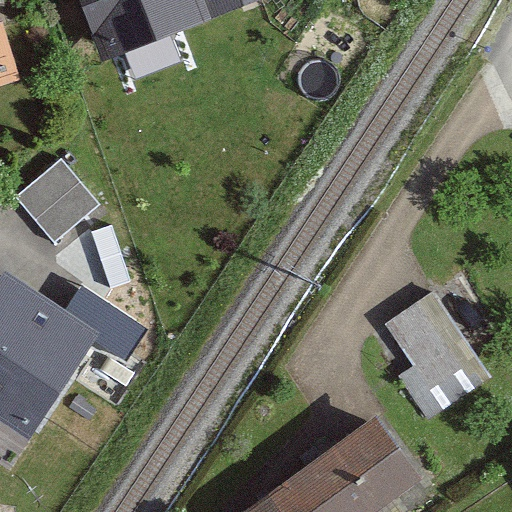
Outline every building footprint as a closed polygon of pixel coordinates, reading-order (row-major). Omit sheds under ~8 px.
[(13,0),(0,0),(0,91),(36,83),(13,0)] [(216,0),(84,0),(104,61),(223,22),(216,0)] [(22,186),(59,231),(104,195),(67,149),(22,186)] [(107,334),(15,275),(0,299),(0,408),(41,435),(107,334)] [(458,286),(397,303),(424,399),(485,383),(458,286)] [(383,421),(240,511),(402,511),(428,496),(383,421)]
